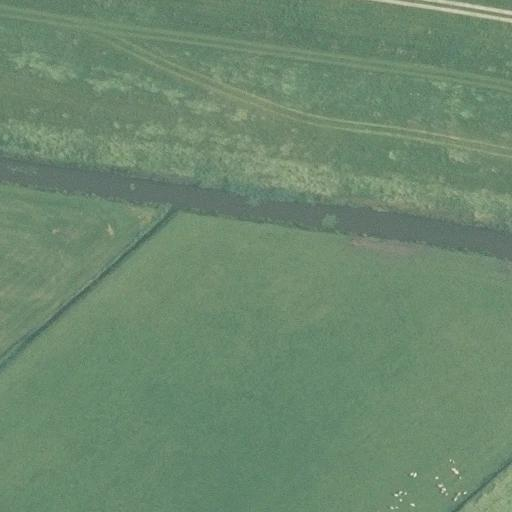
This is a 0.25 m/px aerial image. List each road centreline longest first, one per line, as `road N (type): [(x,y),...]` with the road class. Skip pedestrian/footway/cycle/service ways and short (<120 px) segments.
road 1 (track): [(0,9),(511,84)]
road 2 (track): [(284,112),(74,21)]
